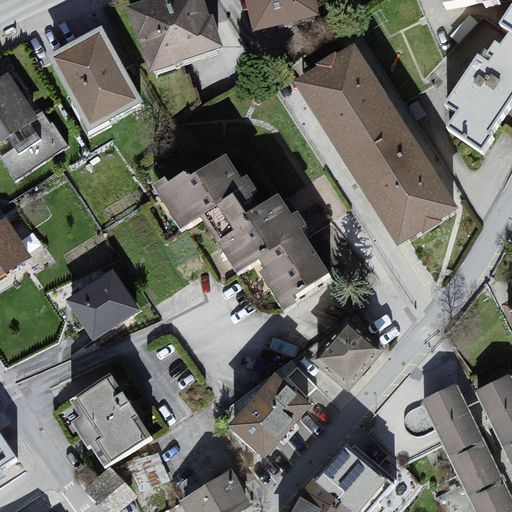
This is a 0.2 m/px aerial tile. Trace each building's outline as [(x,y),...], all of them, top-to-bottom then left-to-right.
[(153,0),(131,8),(152,72),(221,49),(204,0),(153,0)] [(319,0),(249,0),(257,37),(325,20),(319,0)] [(511,0),(442,0),(444,13),(509,0),(511,0)] [(53,61),(96,135),(151,108),(108,31),(53,61)] [(454,122),(446,137),(488,160),(501,143),(498,137),(511,116),(511,48),(511,49),(504,47),(494,62),(499,66),(495,68),(486,59),(444,110),(454,122)] [(362,51),(298,92),(407,252),(465,215),(362,51)] [(11,78),(0,85),(0,149),(39,124),(11,78)] [(176,183),(157,191),(184,236),(228,213),(247,237),(228,247),(247,278),(270,265),(276,273),(268,280),(292,318),(307,309),(302,289),(311,285),(320,292),(338,281),(307,237),(313,229),(305,219),(299,222),(285,203),(260,219),(254,210),(265,196),(256,184),(250,183),(236,162),(200,186),(192,181),(181,189),(176,183)] [(10,224),(0,230),(0,285),(35,265),(10,224)] [(117,276),(69,306),(96,346),(141,315),(117,276)] [(353,331),(324,364),(356,391),(386,357),(353,331)] [(511,376),(511,375),(477,391),(482,401),(511,462),(511,376)] [(284,384),(235,434),(274,464),(318,412),(284,384)] [(457,386),(423,402),(476,511),(510,511),(511,511),(511,499),(467,407),(457,386)] [(119,387),(85,405),(110,444),(104,449),(116,471),(157,451),(119,387)] [(511,465),(482,401),(467,407),(511,499),(511,465)] [(0,471),(19,459),(0,429),(0,471)] [(372,511),(397,483),(349,444),(315,483),(349,511),(372,511)] [(84,496),(100,511),(124,511),(138,500),(111,473),(84,496)] [(233,475),(184,505),(188,511),(251,511),(257,509),(233,475)] [(349,511),(315,483),(296,511),(349,511)]
